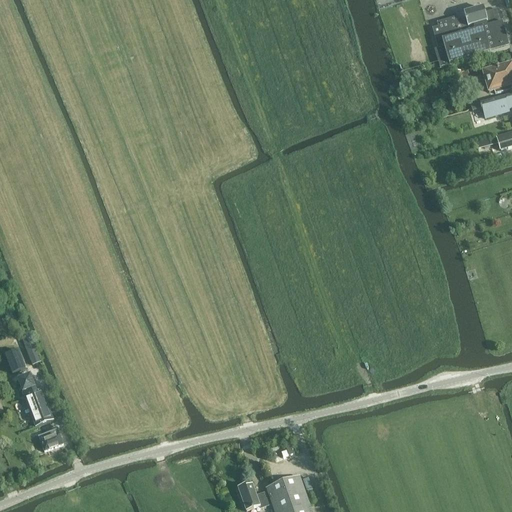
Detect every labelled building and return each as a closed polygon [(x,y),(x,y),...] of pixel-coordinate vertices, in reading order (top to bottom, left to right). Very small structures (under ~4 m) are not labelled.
[(509,45),(499,11),(485,15),(484,9),(464,15),(466,20),(459,22),(458,18),(437,24),(438,28),(433,30),(438,50),(435,51),(440,69),(449,66),(450,67),(491,55),(490,50),(509,45)] [(511,65),(483,74),(489,94),(495,92),(496,95),(511,90),(511,88),(511,87),(511,65)] [(460,94),(458,88),(460,88),(458,84),(448,87),(451,96),(460,94)] [(465,86),(460,88),(458,88),(460,94),(460,95),(467,92),(465,86)] [(509,110),(511,109),(511,96),(481,105),(485,120),(509,113),(509,110)] [(511,148),(511,134),(497,139),(501,152),(511,148)] [(28,350),(35,366),(43,363),(36,346),(28,350)] [(26,370),(20,352),(6,357),(12,375),(26,370)] [(54,422),(42,391),(37,393),(36,389),(35,389),(31,377),(18,381),(23,395),(25,401),(36,429),(39,428),(41,433),(52,429),(50,424),(54,422)] [(64,446),(58,431),(39,439),(45,453),(64,446)] [(281,454),(279,448),(270,450),(272,456),(281,454)] [(312,511),(300,478),(266,490),(267,493),(257,497),(253,485),(238,490),(246,511),(250,511),(260,509),(260,511),(272,507),(273,511),(312,511)]
